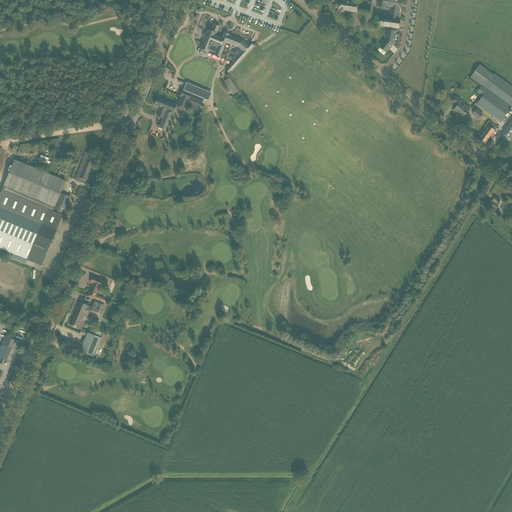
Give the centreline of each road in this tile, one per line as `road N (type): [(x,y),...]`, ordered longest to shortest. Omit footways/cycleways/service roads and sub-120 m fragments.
road 1 (tertiary): [(0,438),(181,0)]
road 2 (unclassified): [(511,183),(297,0)]
road 3 (track): [(498,171),(367,381)]
road 4 (track): [(162,6),(125,83),(112,91),(67,104),(0,100)]
road 5 (track): [(0,142),(123,123)]
road 6 (track): [(394,339),(344,364),(281,341)]
